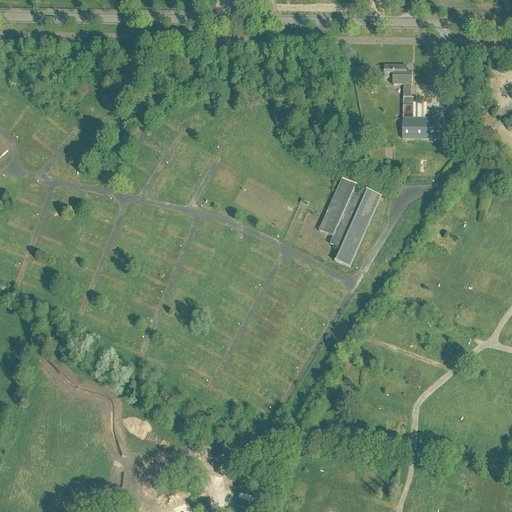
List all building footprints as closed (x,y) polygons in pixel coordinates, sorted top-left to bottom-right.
[(385,67),(384,80),(393,80),(393,86),(404,86),(404,99),(403,99),(403,140),(435,141),(435,121),(426,120),(413,120),(413,104),(413,99),(411,99),(411,86),(412,73),(406,73),(406,69),(402,69),(402,68),(385,67)] [(396,161),(393,163),(392,161),(386,164),(393,176),(402,171),(396,161)] [(350,269),(382,198),(367,191),(365,196),(355,192),(357,187),(342,180),(342,181),(319,233),(333,239),(330,245),(340,250),(335,263),(350,269)] [(440,213),(438,219),(450,224),(453,219),(440,213)] [(424,251),(423,256),(434,257),(436,243),(412,240),(411,250),(424,251)] [(511,260),(508,260),(503,281),(511,282),(511,260)] [(408,262),(404,268),(419,278),(423,272),(408,262)] [(394,281),(412,292),(415,286),(397,276),(394,281)] [(462,278),(459,291),(466,293),(468,280),(462,278)] [(382,306),(400,310),(402,304),(383,299),(382,306)] [(455,333),(460,317),(452,314),(447,330),(455,333)] [(405,335),(402,334),(395,347),(404,351),(413,334),(407,331),(405,335)] [(432,359),(439,342),(430,338),(422,354),(432,359)] [(335,383),(342,380),(336,362),(329,365),(335,383)] [(378,396),(383,385),(377,382),(372,393),(378,396)] [(201,473),(208,471),(205,463),(191,468),(195,479),(202,477),(201,473)] [(449,483),(445,486),(449,493),(454,490),(458,497),(465,492),(453,473),(445,478),(449,483)] [(285,507),(287,500),(277,496),(275,503),(285,507)]
